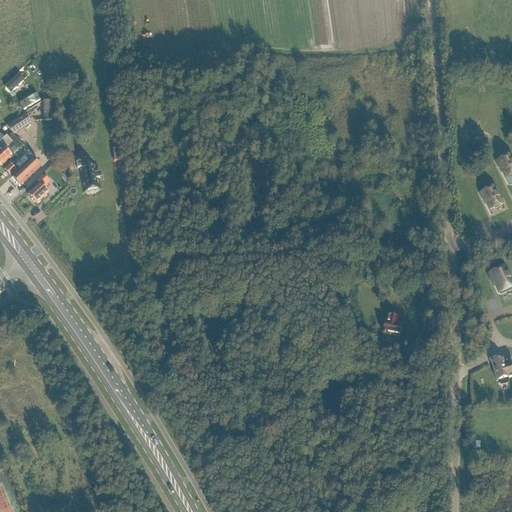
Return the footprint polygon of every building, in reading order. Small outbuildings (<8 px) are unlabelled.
[(17,133),(31,124),(25,115),(11,124),(17,133)] [(12,134),(7,138),(17,149),(18,150),(23,146),(12,134)] [(484,143),(483,134),(464,137),(465,146),(484,143)] [(12,153),(17,149),(7,138),(6,137),(4,139),(0,135),(0,149),(2,151),(0,152),(0,167),(0,168),(10,158),(10,157),(13,154),(12,153)] [(28,151),(14,164),(19,169),(33,157),(28,151)] [(511,157),(511,155),(497,162),(499,167),(500,167),(508,184),(511,185),(511,157)] [(89,160),(77,161),(82,197),(101,194),(98,170),(91,171),(89,160)] [(32,170),(29,167),(26,164),(20,170),(21,171),(12,180),(19,188),(35,173),(32,170)] [(10,165),(3,171),(10,177),(16,171),(10,165)] [(56,165),(45,175),(51,180),(61,170),(56,165)] [(38,186),(27,196),(36,206),(48,195),(43,190),(49,184),(43,178),(36,184),(38,186)] [(494,187),(480,193),(483,199),(484,198),(489,210),(502,204),(494,187)] [(511,290),(511,285),(504,268),(488,275),(491,281),(492,281),(498,294),(501,295),(511,290)] [(384,323),(382,334),(383,334),(383,335),(385,336),(385,335),(399,337),(400,326),(396,325),(397,318),(386,316),(385,323),(384,323)] [(507,357),(491,362),(497,381),(498,384),(502,386),(507,384),(509,382),(508,378),(511,376),(511,365),(510,367),(507,357)] [(256,411),(244,423),(249,427),(248,428),(257,438),(258,437),(263,441),(275,430),(256,411)]
